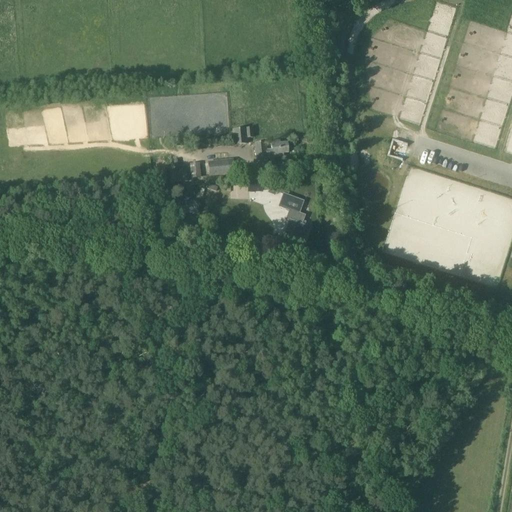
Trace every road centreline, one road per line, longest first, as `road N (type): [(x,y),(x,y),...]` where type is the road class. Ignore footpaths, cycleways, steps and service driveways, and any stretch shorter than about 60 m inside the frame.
road 1 (tertiary): [(0,246),(150,254),(316,280),(352,264)]
road 2 (unclassified): [(352,264),(336,215),(316,0)]
road 3 (tertiary): [(511,337),(409,308),(352,264)]
